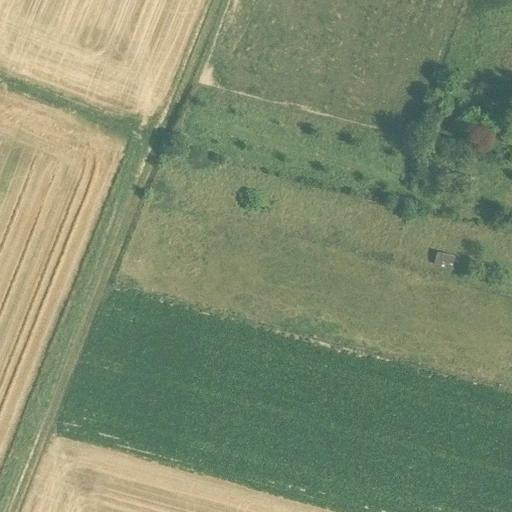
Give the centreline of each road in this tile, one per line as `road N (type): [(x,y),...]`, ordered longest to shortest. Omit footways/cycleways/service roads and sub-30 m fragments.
road 1 (track): [(156,139),(99,339),(30,511)]
road 2 (track): [(0,80),(156,139),(212,0)]
